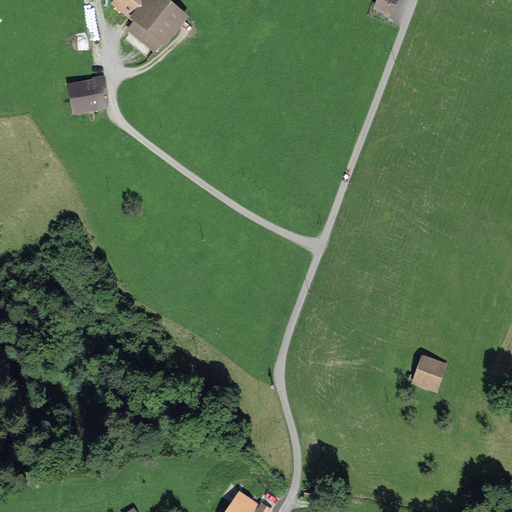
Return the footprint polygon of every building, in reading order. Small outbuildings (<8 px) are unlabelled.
[(163,41),(183,16),(161,0),(119,0),(117,3),(163,41)] [(380,0),(377,8),(391,13),(395,0),(380,0)] [(135,23),(128,32),(157,54),(164,46),(135,23)] [(89,107),(108,103),(103,78),(94,80),(94,82),(73,86),(78,111),(89,109),(89,107)] [(425,358),(416,383),(435,390),(443,365),(425,358)] [(334,502),(344,504),(347,490),(337,487),(334,502)] [(259,510),(240,497),(229,511),(269,511),(270,511),(262,506),(259,510)]
